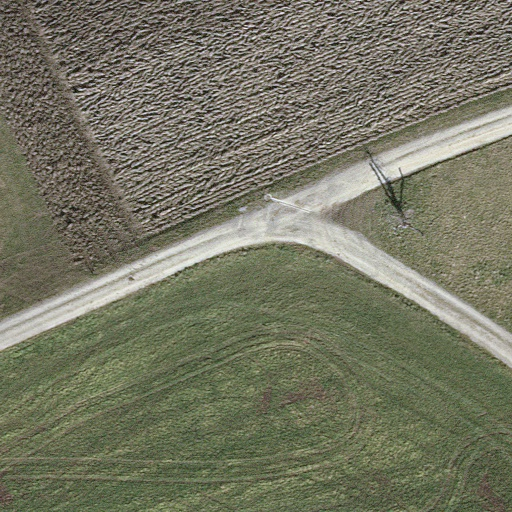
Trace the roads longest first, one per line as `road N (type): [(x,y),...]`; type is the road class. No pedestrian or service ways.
road 1 (track): [(0,335),(274,211)]
road 2 (track): [(511,346),(274,211)]
road 3 (track): [(274,211),(511,114)]
